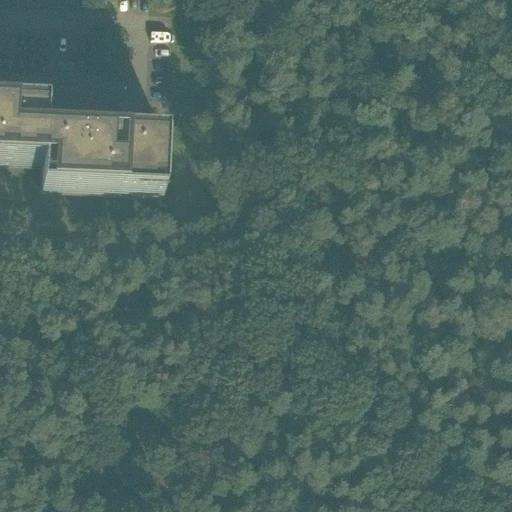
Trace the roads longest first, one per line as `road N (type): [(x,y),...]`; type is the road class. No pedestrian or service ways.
road 1 (track): [(369,0),(345,94),(253,344)]
road 2 (track): [(253,344),(399,427),(497,511)]
road 3 (track): [(253,344),(182,511)]
